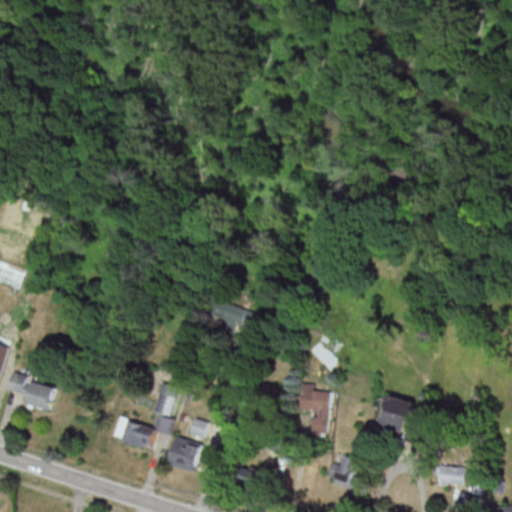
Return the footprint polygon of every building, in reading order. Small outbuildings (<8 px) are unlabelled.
[(264,310),(225,302),(220,324),(260,332),(264,310)] [(59,387),(36,379),(28,403),(51,411),(59,387)] [(123,416),(117,438),(153,448),(158,430),(172,434),(185,387),(166,382),(154,425),(123,416)] [(332,387),(304,386),(303,411),(314,412),(313,435),(330,436),(332,387)] [(415,400),(389,394),(380,428),(405,435),(415,400)] [(206,437),(211,421),(197,417),(193,433),(206,437)] [(196,471),(204,443),(179,436),(171,464),(196,471)] [(330,471),(354,492),(365,481),(353,470),(359,465),(346,453),(330,471)] [(470,466),(443,466),(443,484),(470,484),(470,466)] [(259,485),(263,472),(246,468),(243,481),(259,485)]
